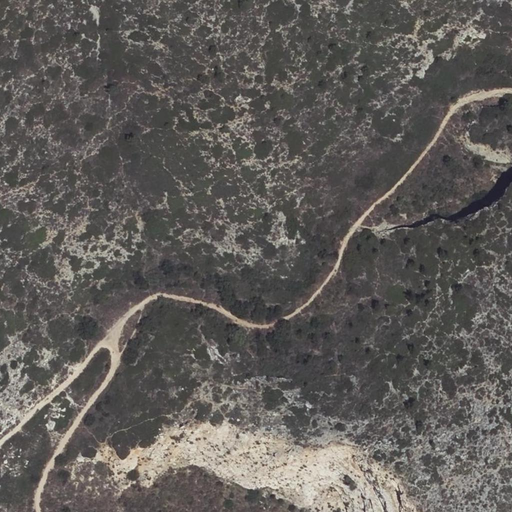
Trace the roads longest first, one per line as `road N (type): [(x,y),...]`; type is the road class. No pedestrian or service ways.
road 1 (track): [(511,88),(447,106),(397,182),(340,241),(331,280),(290,315),(260,326),(163,291),(97,344)]
road 2 (track): [(38,511),(45,474),(113,369),(113,355),(97,344)]
road 3 (track): [(97,344),(0,441)]
